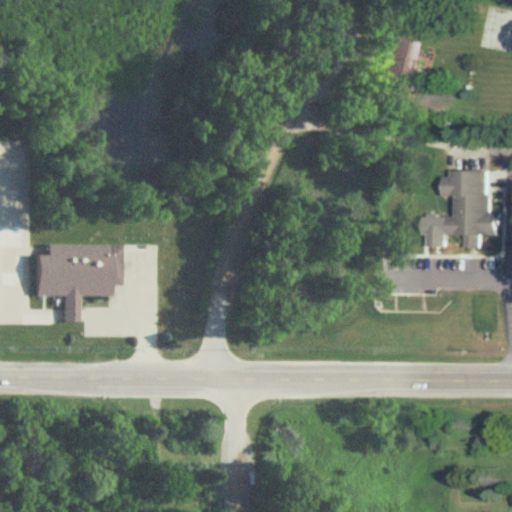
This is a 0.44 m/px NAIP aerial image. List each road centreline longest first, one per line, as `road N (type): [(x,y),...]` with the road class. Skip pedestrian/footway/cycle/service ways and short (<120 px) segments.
road 1 (residential): [(225,511),(213,305),(238,204),(328,0)]
road 2 (tertiary): [(511,376),(0,374)]
